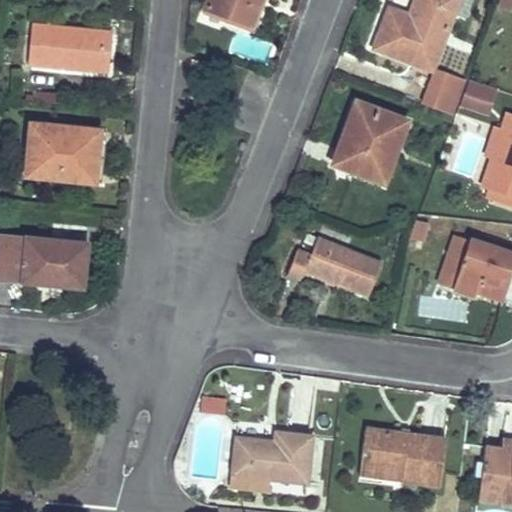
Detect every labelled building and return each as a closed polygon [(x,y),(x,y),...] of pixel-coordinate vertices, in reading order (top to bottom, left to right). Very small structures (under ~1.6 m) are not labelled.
[(205,0),(202,9),(248,26),(258,0),(205,0)] [(416,11),(413,18),(408,17),(387,9),(372,49),(430,70),(451,14),(456,0),(414,0),(410,10),(416,11)] [(511,0),(497,0),(496,4),(511,9),(511,3),(511,0)] [(107,73),(111,32),(30,25),(26,65),(107,73)] [(496,89),(467,79),(459,103),(488,113),(496,89)] [(352,125),(336,167),(382,184),(405,121),(354,102),(347,122),(352,125)] [(511,115),(506,114),(500,131),(490,159),(480,188),(511,199),(511,115)] [(331,165),(336,167),(352,125),(347,122),(331,165)] [(93,174),(97,131),(28,125),(23,177),(44,179),(45,170),(93,174)] [(483,157),(490,159),(500,131),(493,128),(483,157)] [(92,184),(93,174),(45,170),(44,179),(92,184)] [(413,221),(408,240),(422,243),(427,223),(413,221)] [(451,289),(467,240),(454,235),(437,285),(451,289)] [(0,280),(80,288),(84,245),(0,237),(0,280)] [(295,249),(285,276),(298,281),(302,271),(366,297),(379,263),(315,238),(308,255),(295,249)] [(499,302),(511,262),(511,254),(467,240),(451,289),(473,296),(474,294),(499,302)] [(199,407),(223,409),(224,401),(199,399),(199,407)] [(222,417),(223,409),(199,407),(198,414),(222,417)] [(438,486),(443,440),(363,429),(358,468),(401,474),(400,481),(438,486)] [(234,440),(230,476),(265,479),(305,483),(310,437),(274,434),(273,444),(272,449),(265,449),(266,443),(234,440)] [(500,450),(511,451),(511,441),(501,440),(500,450)] [(511,451),(500,450),(484,448),(481,463),(479,477),(476,500),(511,505),(511,451)] [(357,475),(400,481),(401,474),(358,468),(357,475)] [(264,490),(265,479),(230,476),(229,487),(264,490)]
